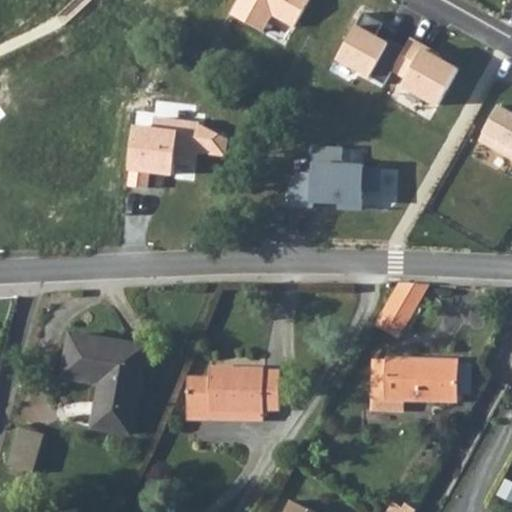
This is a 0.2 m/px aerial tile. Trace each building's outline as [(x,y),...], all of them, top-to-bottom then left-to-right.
[(309,0),(236,0),(229,13),(262,32),(272,15),(294,27),(309,0)] [(395,73),(407,52),(376,35),(381,25),(361,14),(338,59),(389,86),(395,73)] [(414,38),(407,52),(395,73),(407,79),(403,86),(439,106),(460,68),(434,54),(437,51),(414,38)] [(511,112),(502,107),(484,140),(511,155),(511,112)] [(231,124),(150,114),(149,123),(131,121),(125,173),(172,178),(176,143),(196,145),(195,152),(227,156),(231,124)] [(313,209),(313,200),(337,201),(337,211),(363,212),(364,190),(379,191),(380,171),(364,171),(364,167),(341,166),(342,149),(315,148),(314,175),(302,174),(292,182),(291,208),(313,209)] [(399,339),(431,285),(403,283),(400,285),(376,325),(399,339)] [(102,382),(94,427),(132,434),(147,347),(71,334),(64,375),(102,382)] [(401,399),(457,401),(459,360),(430,359),(389,358),(389,361),(375,360),(373,409),(401,410),(401,399)] [(211,367),(211,377),(189,377),(188,419),(211,419),(211,410),(265,411),(265,409),(281,410),(282,371),(266,370),(266,368),(211,367)] [(265,411),(211,410),(211,419),(265,420),(265,411)] [(35,473),(46,434),(21,427),(10,466),(35,473)] [(311,511),(292,502),(287,511),(311,511)]
